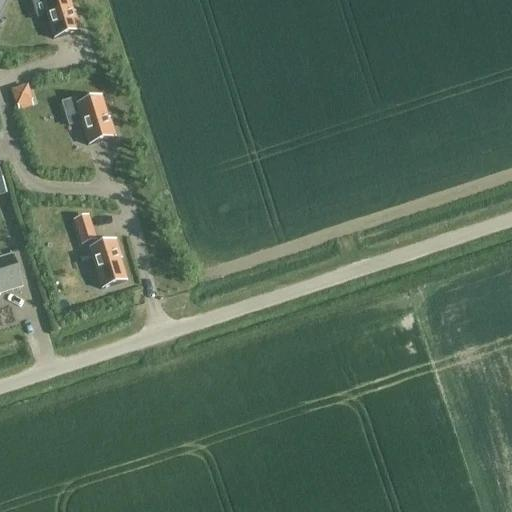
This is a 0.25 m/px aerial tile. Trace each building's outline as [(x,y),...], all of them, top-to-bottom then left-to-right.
[(68,0),(45,0),(41,1),(53,41),(80,33),(76,21),(75,21),(68,0)] [(17,107),(30,103),(26,90),(13,94),(17,107)] [(101,100),(75,108),(88,148),(115,139),(111,127),(110,128),(101,100)] [(75,224),(82,245),(93,242),(86,220),(75,224)] [(115,243),(88,252),(101,291),(126,283),(118,256),(119,255),(115,243)] [(0,296),(21,290),(11,259),(0,262),(0,296)]
